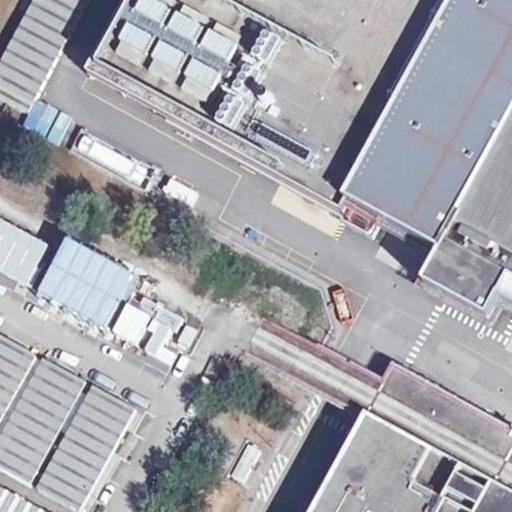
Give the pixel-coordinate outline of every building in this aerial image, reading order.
[(29,0),(0,57),(0,97),(31,113),(88,0),(29,0)] [(511,309),(511,0),(133,0),(90,79),(343,219),(349,208),(445,258),(427,290),(491,325),(502,304),(511,309)] [(41,132),(51,107),(39,102),(28,127),(41,132)] [(0,272),(29,287),(49,247),(0,222),(0,272)] [(81,511),(84,511),(131,406),(84,386),(87,379),(0,341),(0,470),(34,485),(32,490),(81,511)] [(511,511),(511,436),(395,373),(318,511),(511,511)] [(229,476),(245,484),(262,451),(245,442),(229,476)] [(46,511),(0,489),(0,511),(46,511)]
